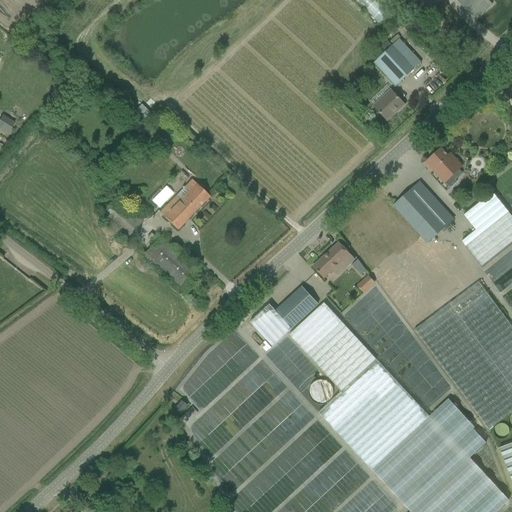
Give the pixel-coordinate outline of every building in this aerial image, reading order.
[(356,0),(381,27),(394,15),(380,0),(356,0)] [(455,0),(467,13),(474,20),(492,5),(487,0),(455,0)] [(421,63),(414,56),(399,39),(374,63),(395,87),(421,63)] [(404,105),(398,98),(391,90),(373,106),(380,114),(387,121),(386,119),(396,110),(398,111),(404,105)] [(135,115),(141,122),(151,113),(145,106),(135,115)] [(460,175),(457,172),(462,167),(457,161),(450,153),(448,156),(441,148),(424,164),(430,172),(432,170),(450,191),(458,183),(457,178),(460,175)] [(75,164),(69,170),(83,184),(89,178),(75,164)] [(159,212),(170,223),(177,230),(209,197),(202,190),(191,179),(159,212)] [(454,219),(426,190),(420,182),(393,206),(427,244),(454,219)] [(481,267),(511,242),(511,217),(492,192),(463,215),(475,230),(461,242),(481,267)] [(125,240),(132,233),(143,220),(116,196),(99,216),(125,240)] [(201,274),(160,236),(142,255),(184,293),(201,274)] [(339,243),(313,267),(320,274),(324,278),(332,270),(341,262),(340,262),(343,259),(349,266),(354,261),(355,260),(349,254),(346,250),(339,243)] [(358,260),(352,265),(357,270),(362,265),(358,260)] [(368,276),(363,281),(369,288),(374,283),(368,276)] [(511,327),(478,282),(414,330),(488,430),(511,411),(511,327)] [(291,328),(317,304),(301,287),(275,311),(269,304),(250,322),(272,346),(292,328),(291,328)] [(289,335),(342,391),(318,413),(371,469),(428,416),(376,358),(323,303),(289,335)] [(428,416),(371,469),(410,511),(470,458),(486,443),(448,399),(429,416),(428,416)] [(180,414),(186,406),(181,401),(174,409),(180,414)] [(511,443),(500,448),(511,481),(511,443)] [(495,511),(509,500),(470,458),(410,511),(495,511)]
